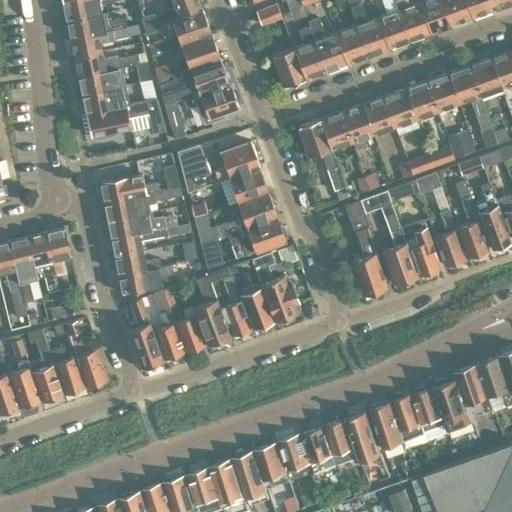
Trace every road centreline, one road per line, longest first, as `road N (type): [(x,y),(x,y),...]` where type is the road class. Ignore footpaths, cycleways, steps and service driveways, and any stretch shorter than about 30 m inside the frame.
road 1 (residential): [(263,113),(511,23)]
road 2 (residential): [(340,319),(263,113)]
road 3 (residential): [(137,388),(340,319)]
road 4 (residential): [(137,388),(87,220),(73,205),(56,205)]
road 5 (residential): [(56,205),(33,0)]
road 6 (residential): [(0,437),(137,388)]
